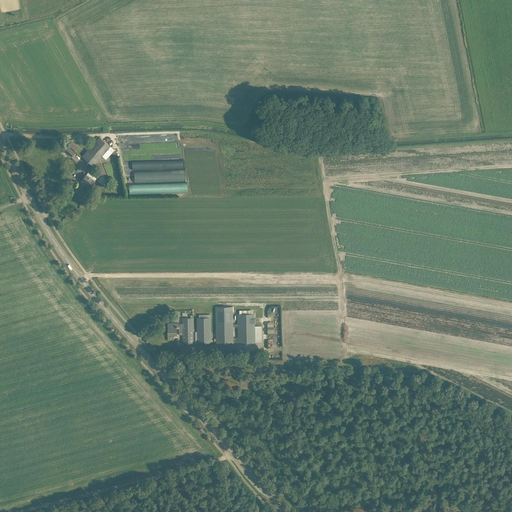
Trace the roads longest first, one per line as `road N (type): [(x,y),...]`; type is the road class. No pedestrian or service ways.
road 1 (secondary): [(234,454),(87,285),(0,140)]
road 2 (unclassified): [(35,511),(234,454)]
